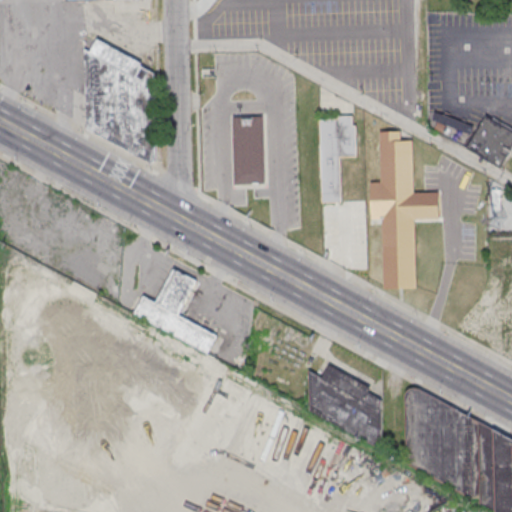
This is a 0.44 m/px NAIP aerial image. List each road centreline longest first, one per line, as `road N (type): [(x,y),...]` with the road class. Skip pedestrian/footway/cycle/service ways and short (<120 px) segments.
road 1 (primary): [(511,402),(0,119)]
road 2 (residential): [(179,220),(172,0)]
